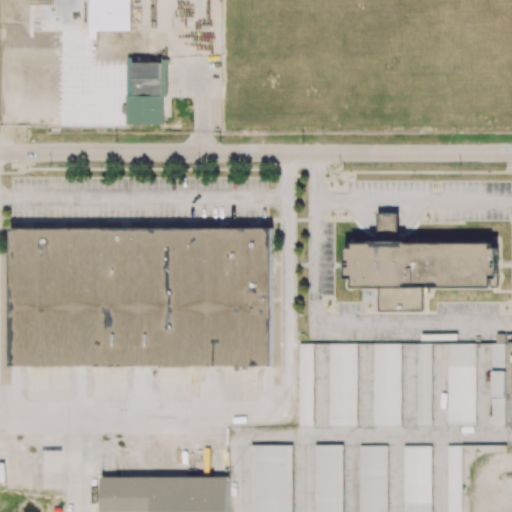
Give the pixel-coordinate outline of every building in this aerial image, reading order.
[(130,0),(24,0),(25,45),(35,45),(35,31),(42,31),(42,39),(66,38),(66,33),(90,33),(90,39),(98,39),(98,31),(131,30),(130,0)] [(162,125),(162,97),(167,97),(167,61),(126,61),(126,125),(162,125)] [(272,367),(272,228),(11,227),(10,366),(272,367)] [(355,244),(491,242),(497,246),(498,285),(348,287),(348,250),(355,249),(355,244)] [(492,425),(506,425),(505,333),(496,333),(496,343),(492,343),(492,425)] [(475,426),(476,344),(448,343),(447,425),(475,426)] [(299,344),(299,426),(313,426),(313,370),(329,370),(329,426),(357,426),(357,361),(373,361),(373,426),(401,426),(401,374),(406,374),(406,362),(416,362),(416,344),(299,344)] [(417,425),(431,425),(432,344),(418,344),(417,425)] [(292,511),(293,445),(251,445),(250,511),(292,511)] [(343,511),(343,445),(315,445),(315,511),(343,511)] [(359,511),(387,511),(387,445),(359,446),(359,511)] [(431,511),(431,445),(403,446),(403,511),(431,511)] [(447,511),(460,511),(461,445),(448,445),(447,511)] [(228,511),(228,476),(101,476),(101,511),(228,511)]
